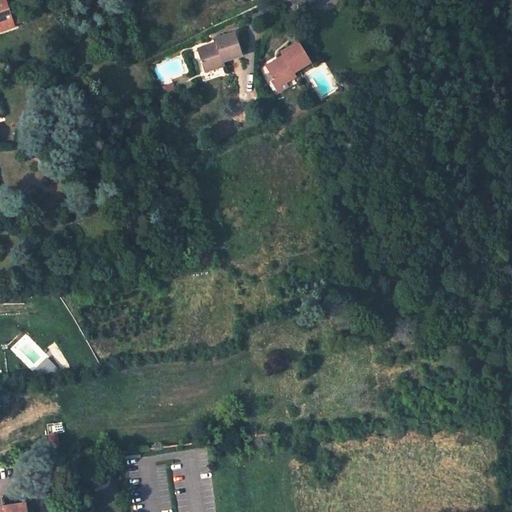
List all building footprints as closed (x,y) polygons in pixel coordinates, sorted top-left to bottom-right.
[(11,15),(6,0),(0,0),(0,30),(15,26),(14,24),(11,15)] [(11,15),(14,24),(20,22),(17,14),(11,15)] [(241,56),(233,33),(213,40),(214,43),(195,51),(204,74),(211,71),(221,67),(220,64),(241,56)] [(310,62),(298,41),(281,52),(283,55),(266,66),(279,86),(285,81),(295,76),(293,72),(310,62)] [(279,86),(281,90),(288,86),(285,81),(279,86)] [(164,87),(167,96),(174,93),(171,85),(164,87)] [(167,96),(164,87),(158,89),(161,98),(167,96)] [(43,375),(58,369),(54,359),(39,365),(43,375)]
